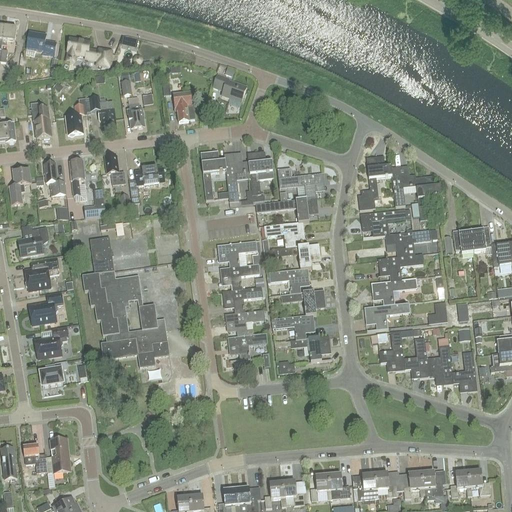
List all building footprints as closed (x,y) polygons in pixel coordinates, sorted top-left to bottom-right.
[(2,48),(6,48),(6,43),(15,44),(16,30),(4,29),(2,48)] [(35,54),(43,55),(42,58),(54,60),(56,45),(45,44),(46,37),(29,35),(26,56),(34,58),(35,54)] [(69,40),(66,56),(67,56),(66,63),(74,65),(76,57),(86,59),(86,61),(97,63),(96,67),(109,70),(112,54),(100,52),(100,53),(89,51),(90,44),(69,40)] [(133,61),(134,65),(137,67),(141,67),(143,63),(143,59),(140,57),(136,58),(133,61)] [(227,70),(225,76),(233,79),(235,72),(227,70)] [(128,73),(121,74),(122,84),(129,83),(128,73)] [(230,81),(218,77),(213,90),(223,94),(222,98),(241,105),(247,89),(229,83),(230,81)] [(132,97),(130,83),(129,83),(122,84),(121,84),(123,98),(132,97)] [(64,89),(57,84),(53,89),(60,94),(64,89)] [(169,86),(162,86),(164,99),(171,98),(169,86)] [(146,97),(148,107),(158,105),(156,95),(146,97)] [(178,115),(179,126),(189,124),(195,123),(193,108),(192,109),(191,96),(173,98),(175,115),(178,115)] [(85,102),(87,115),(98,113),(99,124),(101,124),(102,134),(110,133),(112,135),(114,135),(116,133),(114,112),(113,112),(112,104),(100,106),(99,100),(85,102)] [(87,117),(87,115),(85,102),(79,102),(80,108),(74,109),(76,119),(65,120),(67,139),(83,137),(81,118),(87,117)] [(38,110),(38,105),(30,106),(32,124),(35,124),(37,142),(44,141),(44,143),(50,142),(50,140),(51,140),(48,121),(49,121),(48,110),(39,111),(39,110),(38,110)] [(129,112),(127,113),(129,124),(130,124),(131,133),(145,131),(144,124),(144,122),(144,120),(144,118),(142,115),(142,111),(140,111),(139,106),(129,107),(129,112)] [(0,130),(2,146),(16,145),(14,127),(0,128),(0,130)] [(211,165),(210,155),(200,156),(206,203),(213,202),(211,176),(226,174),(225,164),(219,164),(211,165)] [(251,193),(253,205),(265,204),(264,196),(260,197),(258,182),(273,180),(273,175),(272,164),(258,165),(257,155),(247,156),(249,175),(251,193)] [(249,175),(248,165),(242,165),(235,166),(234,156),(224,158),(225,164),(226,174),(228,196),(229,196),(230,205),(239,204),(236,176),(246,175),(249,175)] [(106,177),(111,177),(112,189),(114,189),(120,188),(126,187),(124,175),(119,176),(117,159),(104,160),(106,177)] [(391,168),(385,169),(377,170),(376,160),(366,161),(370,193),(361,194),(361,199),(358,199),(360,214),(376,212),(375,204),(379,203),(376,181),(392,179),(391,171),(391,168)] [(69,165),(73,199),(80,199),(79,183),(85,183),(83,164),(69,165)] [(65,184),(57,185),(56,167),(44,168),(46,186),(49,186),(51,200),(66,198),(65,184)] [(24,187),(31,186),(29,170),(12,172),(14,188),(9,189),(12,208),(22,207),(21,195),(25,195),(24,187)] [(165,186),(163,170),(135,174),(136,183),(129,184),(132,207),(139,206),(137,189),(165,186)] [(415,178),(409,179),(402,179),(401,170),(391,171),(392,179),(395,210),(405,209),(403,191),(416,189),(416,181),(415,178)] [(314,187),(324,186),(323,176),(291,180),(290,171),(277,173),(279,191),(304,189),(305,202),(316,201),(314,187)] [(37,188),(38,192),(43,191),(43,188),(44,188),(44,180),(36,180),(37,188)] [(440,188),(434,189),(426,190),(425,180),(416,181),(416,189),(420,224),(428,223),(425,201),(441,199),(440,188)] [(242,208),(253,207),(253,205),(251,193),(246,193),(247,203),(241,203),(242,208)] [(128,198),(119,199),(121,216),(130,215),(128,198)] [(296,211),(298,226),(303,226),(309,225),(307,212),(317,210),(316,201),(305,202),(287,204),(281,205),(278,205),(255,208),(256,215),(296,211)] [(104,207),(83,210),(85,222),(106,220),(104,207)] [(67,209),(57,210),(58,223),(68,222),(67,209)] [(371,226),(372,234),(373,240),(384,238),(382,225),(406,223),(405,213),(360,218),(361,227),(371,226)] [(294,236),(304,235),(303,226),(298,226),(264,230),(265,240),(284,238),(285,251),(296,250),(296,249),(294,236)] [(492,257),(490,247),(489,233),(488,230),(482,230),(483,233),(471,234),(473,255),(486,254),(489,254),(489,257),(492,257)] [(33,241),(18,243),(20,260),(43,256),(42,248),(43,248),(49,243),(46,231),(32,233),(33,241)] [(397,260),(409,259),(407,246),(431,243),(431,242),(437,242),(436,233),(413,235),(385,238),(386,248),(396,247),(397,254),(397,260)] [(473,255),(471,234),(459,236),(458,234),(452,234),(455,254),(460,254),(461,257),(473,255)] [(451,239),(445,240),(447,256),(453,255),(451,239)] [(129,304),(142,302),(139,279),(138,279),(138,278),(115,281),(110,241),(90,243),(95,277),(82,279),(84,294),(88,294),(91,309),(94,309),(97,324),(100,324),(103,339),(105,339),(106,346),(101,347),(103,364),(138,359),(139,371),(155,369),(154,361),(170,359),(164,322),(157,323),(154,308),(139,310),(142,333),(129,335),(125,310),(129,309),(129,304)] [(229,271),(240,270),(238,257),(257,254),(256,244),(217,249),(218,258),(228,257),(229,265),(229,271)] [(511,268),(508,247),(496,249),(496,246),(490,247),(492,257),(493,267),(498,267),(499,269),(511,268)] [(309,258),(320,257),(318,247),(296,249),(296,250),(285,251),(274,252),(275,256),(275,260),(298,257),(300,273),(308,272),(311,272),(309,258)] [(265,248),(263,248),(264,257),(267,257),(275,256),(274,252),(271,252),(269,253),(268,250),(265,248)] [(390,284),(402,283),(400,270),(424,267),(423,257),(409,259),(397,260),(378,262),(379,272),(389,271),(390,284)] [(42,272),(27,275),(25,275),(27,284),(25,286),(26,290),(28,292),(28,294),(50,290),(48,277),(60,275),(59,271),(60,271),(58,262),(41,264),(42,272)] [(232,294),(243,292),(241,280),(260,277),(259,267),(253,268),(240,270),(229,271),(220,272),(221,281),(230,280),(231,288),(232,294)] [(299,282),(309,281),(308,272),(300,273),(269,276),(270,286),(289,284),(290,297),(301,296),(299,282)] [(383,308),(395,307),(393,294),(417,291),(416,281),(402,283),(390,284),(371,286),(372,296),(382,295),(383,303),(383,308)] [(245,316),(245,315),(243,302),(262,300),(261,291),(261,290),(243,292),(232,294),(222,295),(223,304),(233,303),(234,311),(235,317),(245,316)] [(315,304),(325,303),(324,293),(301,296),(290,297),(281,298),(281,306),(304,303),(306,319),(313,318),(316,318),(315,304)] [(48,307),(29,310),(32,327),(56,323),(54,310),(63,308),(61,296),(47,299),(48,307)] [(365,320),(375,319),(376,333),(388,332),(386,319),(410,316),(409,305),(395,307),(383,308),(364,311),(365,320)] [(429,327),(447,325),(445,305),(434,306),(436,316),(428,317),(429,327)] [(467,306),(457,307),(459,324),(469,323),(467,306)] [(237,340),(253,338),(252,325),(265,324),(264,313),(245,316),(235,317),(225,318),(226,327),(236,326),(237,340)] [(304,328),(314,327),(313,318),(306,319),(274,322),(275,332),(294,330),(295,343),(306,342),(304,328)] [(54,341),(35,344),(38,362),(62,358),(60,349),(61,349),(63,347),(63,345),(68,344),(67,339),(68,339),(66,331),(53,333),(54,341)] [(458,332),(459,341),(470,340),(469,331),(458,332)] [(394,365),(395,374),(405,373),(403,362),(404,362),(400,334),(390,335),(392,353),(379,355),(380,366),(394,365)] [(500,344),(497,344),(498,357),(511,355),(511,336),(499,338),(500,344)] [(238,350),(239,357),(240,363),(250,362),(249,349),(267,347),(266,337),(253,338),(237,340),(227,341),(228,351),(238,350)] [(320,350),(330,349),(329,339),(306,342),(295,343),(290,344),(291,349),(309,347),(311,365),(321,364),(320,350)] [(448,340),(438,342),(439,349),(449,348),(448,340)] [(418,372),(419,381),(429,380),(427,369),(428,369),(427,362),(425,341),(414,342),(416,360),(404,362),(403,362),(405,373),(418,372)] [(442,379),(443,388),(453,387),(452,376),(449,348),(439,349),(440,361),(427,362),(428,369),(427,369),(429,380),(442,379)] [(468,395),(477,394),(473,355),(463,356),(465,374),(452,376),(453,387),(466,386),(468,395)] [(491,375),(511,372),(511,355),(498,357),(499,369),(490,370),(491,375)] [(56,373),(40,375),(42,389),(63,386),(60,370),(68,369),(67,364),(55,366),(56,373)] [(289,367),(278,368),(279,377),(295,375),(294,366),(289,366),(289,367)] [(36,476),(48,475),(48,476),(53,475),(53,476),(70,475),(67,442),(50,444),(51,460),(46,460),(45,457),(39,458),(38,448),(23,450),(24,468),(35,467),(36,476)] [(5,483),(10,482),(16,481),(13,451),(1,452),(5,483)] [(481,473),(467,474),(470,499),(472,499),(471,490),(479,490),(480,498),(490,497),(489,485),(482,486),(481,473)] [(421,475),(423,501),(425,500),(424,492),(432,491),(433,500),(435,500),(443,499),(442,487),(435,488),(434,474),(421,475)] [(456,488),(450,489),(451,501),(458,500),(457,491),(467,491),(467,499),(470,499),(467,474),(455,475),(456,488)] [(420,501),(423,501),(421,475),(408,477),(409,490),(403,490),(404,502),(410,502),(410,493),(420,492),(420,501)] [(376,493),(378,493),(386,492),(386,501),(397,500),(396,488),(388,488),(387,476),(374,477),(376,493)] [(329,494),(331,494),(339,493),(340,502),(350,501),(349,489),(342,490),(341,477),(328,478),(329,494)] [(379,501),(378,493),(376,493),(374,477),(362,478),(363,491),(357,491),(358,503),(379,501)] [(332,503),(331,494),(329,494),(328,478),(315,479),(316,492),(310,492),(311,504),(318,504),(317,495),(327,494),(327,503),(332,503)] [(283,501),(285,501),(293,500),(294,508),(294,509),(304,508),(303,496),(296,497),(295,484),(282,485),(283,501)] [(286,508),(285,501),(283,501),(282,485),(269,486),(270,499),(264,500),(265,511),(272,511),(271,502),(281,501),(281,510),(286,510),(286,508)] [(237,508),(239,508),(247,507),(247,508),(247,511),(257,511),(257,503),(250,504),(248,491),(236,492),(237,508)] [(432,491),(424,492),(425,500),(425,503),(435,503),(435,500),(433,500),(432,491)] [(239,511),(239,508),(237,508),(236,492),(223,493),(224,506),(218,506),(218,511),(224,511),(225,509),(234,508),(234,511),(239,511)] [(339,493),(331,494),(332,503),(340,502),(339,493)] [(12,494),(4,495),(5,511),(13,510),(12,494)] [(190,511),(210,511),(211,510),(203,511),(202,498),(189,499),(190,508),(190,511)] [(190,511),(190,508),(189,499),(177,500),(177,511),(190,511)] [(391,511),(405,511),(403,499),(396,500),(397,505),(391,506),(391,511)] [(77,511),(80,511),(77,505),(75,506),(72,500),(52,510),(53,511),(51,511),(50,511),(77,511)] [(293,500),(285,501),(286,508),(294,508),(293,500)]
